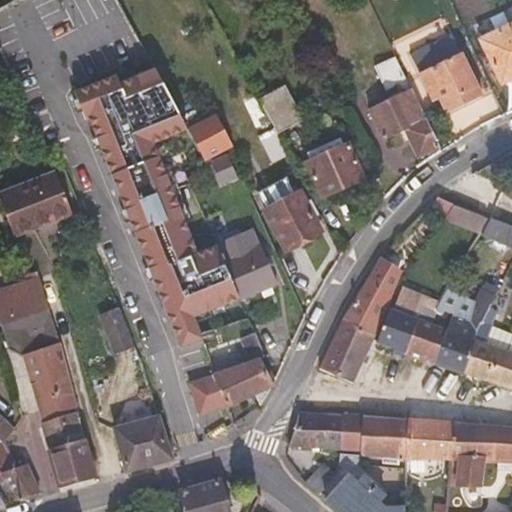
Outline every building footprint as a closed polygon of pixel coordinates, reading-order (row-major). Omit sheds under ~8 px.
[(504,81),(511,77),(511,26),(484,40),(504,81)] [(448,111),(482,95),(462,55),(422,74),(437,103),(443,101),(448,111)] [(403,95),(413,90),(405,73),(400,62),(390,67),(394,74),(398,85),(403,95)] [(243,301),(241,298),(220,250),(199,258),(184,224),(192,221),(171,175),(167,177),(154,147),(190,133),(157,74),(138,82),(136,79),(120,86),(117,77),(75,95),(86,120),(90,118),(178,346),(201,337),(198,319),(243,301)] [(398,85),(394,74),(383,79),(386,90),(398,85)] [(288,90),(262,103),(274,126),(281,138),(305,125),(288,90)] [(418,155),(439,144),(413,90),(403,95),(371,110),(385,138),(406,129),(418,155)] [(218,121),(191,135),(206,164),(215,159),(233,151),(218,121)] [(281,138),(274,126),(259,135),(267,150),(283,142),(281,138)] [(293,161),(283,142),(267,150),(278,169),(293,161)] [(323,197),(364,178),(349,146),(309,164),(323,197)] [(233,151),(215,159),(223,178),(242,170),(233,151)] [(0,199),(16,238),(74,214),(58,175),(0,199)] [(321,227),(325,224),(311,200),(308,202),(301,191),(294,196),(286,182),(259,197),(287,250),(323,230),(321,227)] [(463,182),(439,196),(456,203),(470,194),(463,182)] [(456,203),(439,196),(436,198),(425,209),(446,218),(456,203)] [(207,221),(213,235),(229,228),(223,214),(207,221)] [(220,250),(241,298),(277,281),(262,246),(259,247),(251,229),(217,245),(220,250)] [(386,305),(394,284),(397,275),(377,267),(366,280),(348,310),(342,320),(363,330),(379,302),(386,305)] [(40,279),(0,291),(0,325),(13,363),(23,360),(36,397),(45,424),(76,415),(65,360),(40,279)] [(486,290),(480,301),(447,289),(437,305),(454,311),(447,331),(435,363),(467,375),(474,339),(491,304),(496,295),(486,290)] [(418,320),(423,306),(424,304),(422,304),(397,294),(391,310),(418,320)] [(373,340),(386,305),(379,302),(363,330),(342,320),(334,339),(320,370),(353,384),(373,340)] [(103,317),(107,328),(125,321),(120,310),(103,317)] [(391,310),(378,342),(406,353),(418,320),(391,310)] [(418,320),(406,353),(435,363),(447,331),(418,320)] [(125,321),(107,328),(116,354),(134,346),(129,334),(125,321)] [(258,400),(270,380),(261,361),(261,358),(267,355),(257,332),(243,338),(253,360),(252,362),(246,365),(243,359),(214,370),(215,373),(228,405),(255,393),(258,400)] [(474,339),(467,375),(489,383),(496,364),(507,367),(511,354),(511,353),(508,352),(474,339)] [(489,383),(511,391),(511,343),(508,352),(511,353),(511,354),(507,367),(496,364),(489,383)] [(207,414),(228,405),(215,373),(194,381),(207,414)] [(0,441),(6,447),(16,430),(0,414),(0,441)] [(343,449),(343,416),(301,414),(291,446),(343,449)] [(76,415),(45,424),(43,424),(49,448),(51,451),(84,441),(76,415)] [(361,449),(364,418),(343,416),(343,449),(361,449)] [(410,458),(411,422),(364,418),(361,449),(360,455),(368,455),(410,458)] [(127,472),(173,459),(159,419),(116,431),(127,472)] [(410,458),(453,460),(453,424),(411,422),(410,458)] [(511,463),(511,427),(453,424),(453,460),(455,460),(463,460),(461,488),(484,491),(488,462),(511,463)] [(6,447),(0,441),(0,486),(7,483),(4,477),(19,470),(6,447)] [(60,490),(96,481),(84,441),(51,451),(58,481),(60,490)] [(368,455),(360,455),(351,454),(344,464),(367,466),(368,455)] [(341,473),(326,461),(309,482),(322,494),(341,473)] [(39,496),(43,495),(39,490),(26,467),(19,470),(4,477),(7,483),(20,501),(39,496)] [(343,511),(408,511),(409,506),(389,506),(383,501),(388,493),(367,476),(361,482),(350,474),(329,499),(343,511)] [(227,511),(219,480),(182,491),(187,511),(227,511)]
